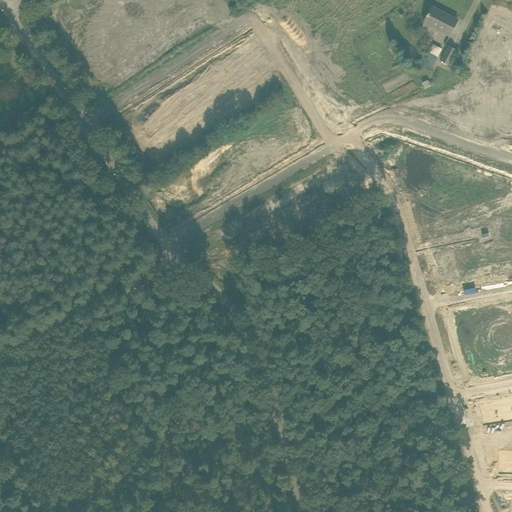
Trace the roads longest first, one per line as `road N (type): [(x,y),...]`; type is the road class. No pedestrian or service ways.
road 1 (residential): [(332,145),(250,18),(83,119)]
road 2 (unclassified): [(303,511),(251,318),(174,244)]
road 3 (unclassified): [(0,342),(148,277),(174,244)]
road 4 (residential): [(344,139),(394,202),(424,305)]
road 5 (residential): [(174,244),(332,145)]
road 6 (residential): [(344,139),(396,117),(511,159)]
road 7 (unclassified): [(174,244),(83,119)]
road 8 (unclassified): [(83,119),(5,9)]
